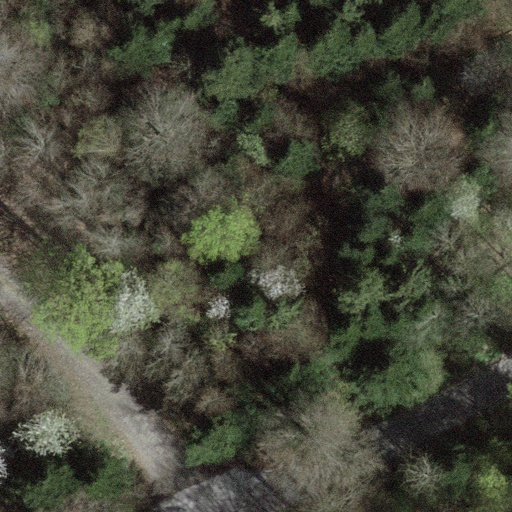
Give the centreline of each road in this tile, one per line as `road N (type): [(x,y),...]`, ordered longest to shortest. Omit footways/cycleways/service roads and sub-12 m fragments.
road 1 (track): [(0,276),(214,511)]
road 2 (unclassified): [(237,511),(511,357)]
